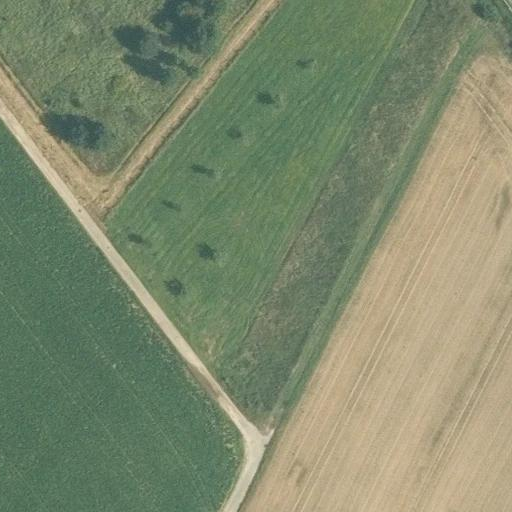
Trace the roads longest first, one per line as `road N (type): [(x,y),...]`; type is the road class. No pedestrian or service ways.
road 1 (track): [(232,511),(260,450),(0,113)]
road 2 (track): [(476,25),(260,450)]
